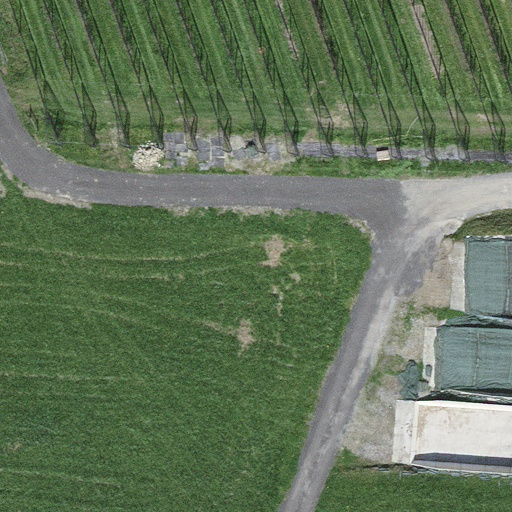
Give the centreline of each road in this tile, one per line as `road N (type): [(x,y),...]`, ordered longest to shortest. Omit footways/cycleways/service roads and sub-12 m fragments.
road 1 (track): [(430,207),(17,153),(0,113)]
road 2 (track): [(301,511),(430,207),(511,186)]
